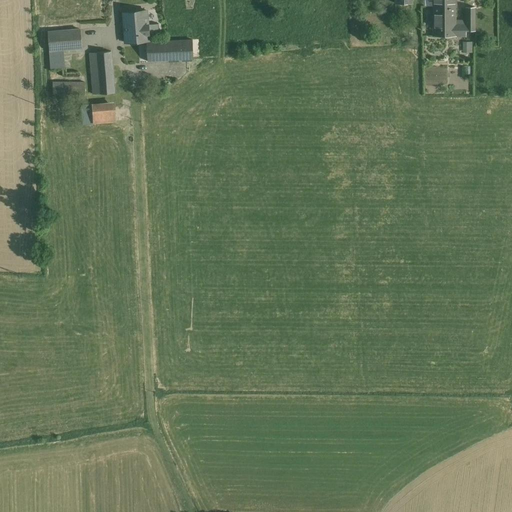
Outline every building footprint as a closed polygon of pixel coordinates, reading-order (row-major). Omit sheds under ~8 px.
[(432,0),(433,36),(456,36),(456,24),(455,0),(432,0)] [(466,24),(466,31),(475,31),(475,7),(465,7),(466,24)] [(151,10),(124,11),(125,41),(153,40),(151,10)] [(456,24),(456,36),(466,36),(466,31),(466,24),(456,24)] [(81,29),(49,32),(51,49),(82,47),(81,29)] [(192,40),(147,41),(147,62),(193,60),(192,40)] [(473,42),(464,41),(464,52),(473,52),(473,42)] [(49,52),(50,70),(66,69),(65,51),(49,52)] [(112,52),(90,54),(93,93),(115,91),(112,52)] [(86,82),(54,81),(54,93),(86,94),(86,82)] [(115,102),(94,103),(95,123),(117,121),(115,102)]
